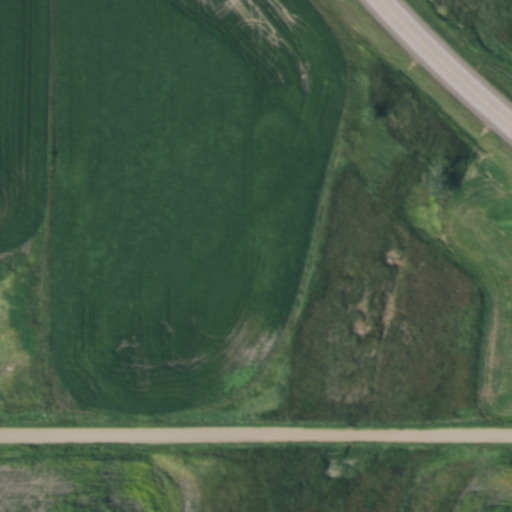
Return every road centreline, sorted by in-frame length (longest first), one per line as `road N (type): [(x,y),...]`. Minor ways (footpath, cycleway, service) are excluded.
road 1 (residential): [(0,438),(511,438)]
road 2 (primary): [(511,130),(376,0)]
